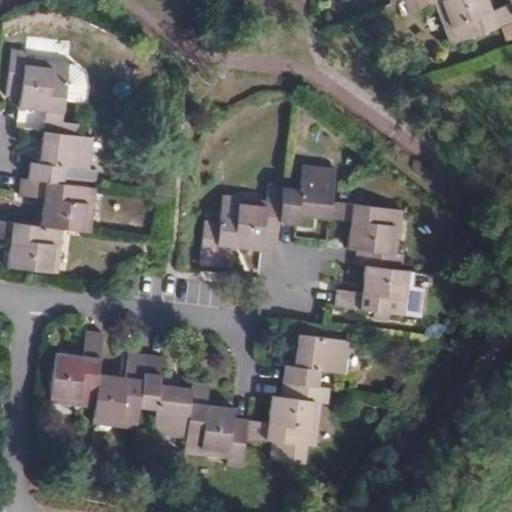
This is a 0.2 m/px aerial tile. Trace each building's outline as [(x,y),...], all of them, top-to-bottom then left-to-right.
[(434,0),(449,41),(511,17),(511,13),(506,0),(434,0)] [(46,110),(44,129),(77,134),(80,114),(65,112),(65,101),(86,103),(88,85),(83,71),(75,64),(26,58),(26,50),(11,48),(6,95),(20,96),(19,107),(46,110)] [(32,161),(30,179),(64,183),(66,165),(90,167),(94,136),(77,134),(44,129),(41,161),(32,161)] [(285,187),(281,221),(299,222),(300,214),(330,218),(332,200),(335,167),(305,165),(303,189),(285,187)] [(44,198),(41,226),(64,229),(91,232),(96,187),(64,183),(30,179),(21,178),(19,195),(44,198)] [(208,219),(203,263),(233,267),(236,247),(263,249),(264,239),(278,240),(281,221),(285,187),(270,186),(269,200),(225,195),(223,220),(208,219)] [(402,208),(332,200),(330,218),(350,220),(347,248),(357,249),(355,264),(366,265),(403,269),(405,254),(397,253),(402,208)] [(41,226),(0,221),(0,238),(11,240),(8,266),(59,272),(64,229),(41,226)] [(403,269),(366,265),(364,291),(339,288),(337,307),(410,315),(415,270),(403,269)] [(103,332),(87,330),(84,354),(57,351),(52,400),(94,405),(98,375),(103,332)] [(286,365),(284,383),(330,388),(334,388),(336,370),(346,371),(349,340),(300,334),(297,366),(286,365)] [(98,375),(94,405),(92,424),(137,430),(139,413),(146,356),(129,354),(126,379),(98,375)] [(164,358),(146,356),(139,413),(157,414),(155,434),(188,437),(193,389),(161,385),(164,358)] [(249,420),(247,436),(318,444),(322,402),(328,402),(330,388),(284,383),(283,397),(271,396),(268,422),(249,420)] [(193,389),(188,437),(186,453),(231,458),(230,467),(244,469),(247,436),(249,420),(234,418),(235,409),(210,406),(212,387),(194,384),(193,389)]
